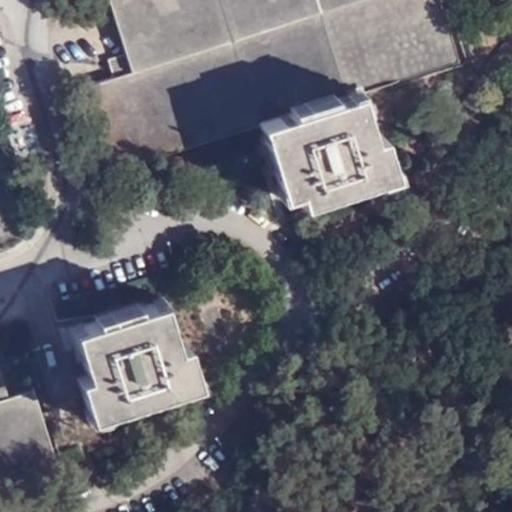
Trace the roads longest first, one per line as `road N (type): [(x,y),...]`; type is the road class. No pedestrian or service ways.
road 1 (residential): [(76,185),(96,213),(119,223),(205,217),(253,230),(290,270),(300,331)]
road 2 (residential): [(300,331),(158,474),(57,511)]
road 3 (residential): [(300,331),(485,189),(511,145)]
road 4 (residential): [(19,0),(76,185)]
road 5 (residential): [(76,185),(76,220),(54,260),(0,285)]
